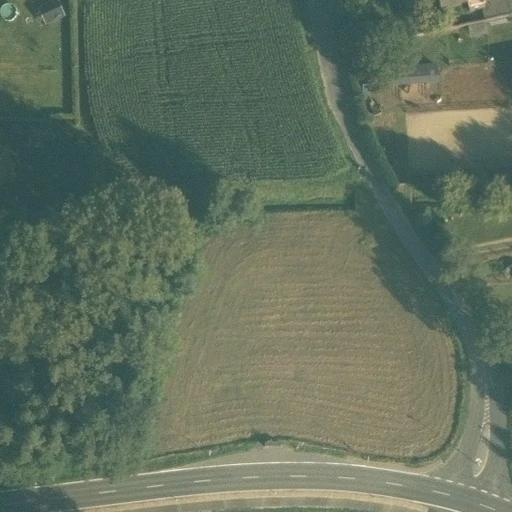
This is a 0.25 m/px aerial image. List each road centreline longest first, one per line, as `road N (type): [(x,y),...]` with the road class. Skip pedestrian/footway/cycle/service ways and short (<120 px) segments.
road 1 (residential): [(318,0),(337,89),(371,174),(473,340),(486,383),(481,465),(470,501)]
road 2 (tertiary): [(470,501),(341,478),(248,478),(0,506)]
